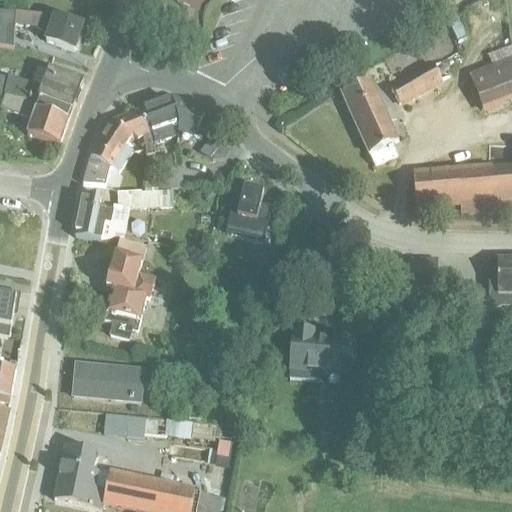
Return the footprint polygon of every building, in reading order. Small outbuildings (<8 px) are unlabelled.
[(386,0),(387,1),(368,9),(372,19),(414,0),(386,0)] [(0,48),(12,50),(15,30),(34,31),(47,37),(44,45),(75,55),(75,53),(77,54),(81,42),(79,41),(84,29),(53,20),(0,15),(0,48)] [(492,67),(469,76),(484,117),(503,110),(503,108),(511,104),(511,47),(488,56),(492,67)] [(433,67),(391,91),(402,111),(444,87),(442,82),(451,77),(444,64),(433,69),(433,67)] [(0,96),(5,97),(39,105),(39,103),(72,115),(84,86),(38,68),(30,86),(0,79),(0,96)] [(371,82),(342,95),(374,168),(397,158),(392,147),(399,143),(371,82)] [(5,97),(0,112),(33,124),(27,139),(60,151),(70,122),(72,115),(39,103),(39,105),(5,97)] [(173,102),(141,113),(151,138),(154,146),(175,139),(171,129),(177,127),(173,102)] [(211,120),(173,102),(177,127),(178,134),(194,142),(195,139),(201,142),(211,120)] [(391,111),(385,114),(390,125),(396,122),(391,111)] [(141,113),(113,125),(138,143),(143,141),(151,138),(141,113)] [(92,160),(84,188),(105,188),(109,168),(119,176),(138,143),(113,125),(92,160)] [(151,138),(143,141),(144,147),(146,147),(146,159),(155,158),(154,146),(151,138)] [(212,139),(200,154),(210,162),(222,147),(212,139)] [(222,147),(210,162),(212,163),(224,162),(230,154),(222,147)] [(171,156),(157,159),(164,192),(185,192),(180,168),(173,170),(171,156)] [(511,169),(413,178),(416,210),(460,206),(511,201),(511,169)] [(158,175),(144,176),(144,193),(159,192),(158,175)] [(83,198),(75,240),(102,246),(102,243),(125,240),(130,213),(174,211),(174,193),(166,193),(166,194),(142,196),(142,194),(117,196),(118,209),(114,209),(113,216),(99,213),(102,201),(83,198)] [(511,201),(460,206),(461,218),(511,215),(511,201)] [(120,244),(115,259),(143,267),(147,251),(120,244)] [(113,293),(104,324),(114,327),(110,339),(130,344),(133,334),(138,336),(146,303),(151,304),(156,283),(140,278),(143,267),(115,259),(106,292),(113,293)] [(498,296),(489,296),(489,309),(511,308),(511,260),(497,261),(498,296)] [(405,269),(403,299),(437,298),(438,262),(411,261),(405,269)] [(497,261),(489,261),(489,296),(498,296),(497,261)] [(0,293),(0,339),(9,342),(15,311),(19,312),(21,297),(0,293)] [(294,334),(289,382),(322,385),(322,378),(351,381),(353,346),(313,343),(314,336),(294,334)] [(76,368),(73,400),(142,406),(145,375),(76,368)] [(0,405),(10,407),(16,373),(0,370),(0,405)] [(0,458),(10,414),(0,411),(0,458)] [(106,418),(104,438),(165,443),(166,439),(189,442),(188,449),(208,452),(206,466),(215,467),(215,469),(228,471),(234,430),(106,418)] [(324,426),(320,452),(325,453),(324,458),(335,459),(348,460),(349,455),(362,456),(364,431),(324,426)] [(66,450),(54,503),(95,511),(103,511),(104,509),(116,511),(224,511),(226,502),(195,495),(196,491),(110,474),(109,478),(94,474),(97,456),(66,450)]
